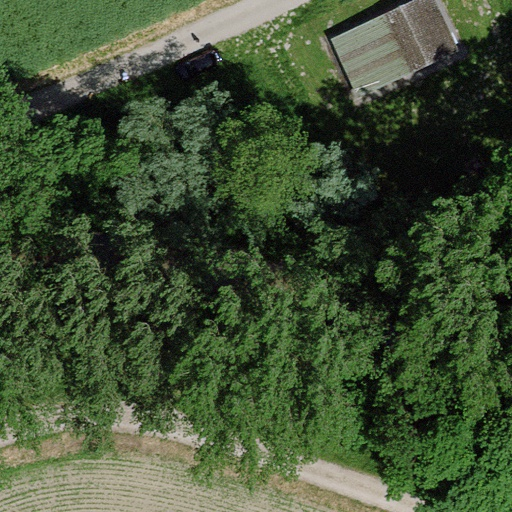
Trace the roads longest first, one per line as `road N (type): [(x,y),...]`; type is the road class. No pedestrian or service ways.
road 1 (track): [(436,511),(192,430),(121,415),(55,419),(0,439)]
road 2 (track): [(274,0),(0,115)]
